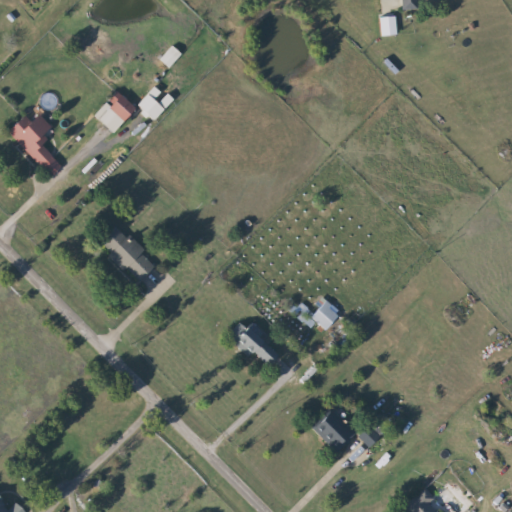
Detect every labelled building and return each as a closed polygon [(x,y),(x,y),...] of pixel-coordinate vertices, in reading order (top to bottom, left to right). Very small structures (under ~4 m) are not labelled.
[(399,9),(398,0),(412,0),(414,7),(399,9)] [(89,115),(112,90),(131,108),(109,132),(89,115)] [(36,167),(2,130),(19,114),(25,120),(33,113),(47,127),(36,137),(51,153),(36,167)] [(133,284),(93,242),(113,223),(153,265),(133,284)] [(306,317),(322,301),(335,314),(320,330),(306,317)] [(238,325),(241,328),(245,323),(276,353),(265,365),(249,349),(243,356),(225,338),(238,325)] [(332,452),(306,427),(326,407),(351,432),(332,452)] [(434,511),(401,511),(398,508),(420,487),(430,498),(426,502),(434,511)] [(22,511),(0,511),(0,500),(6,506),(11,501),(22,511)]
